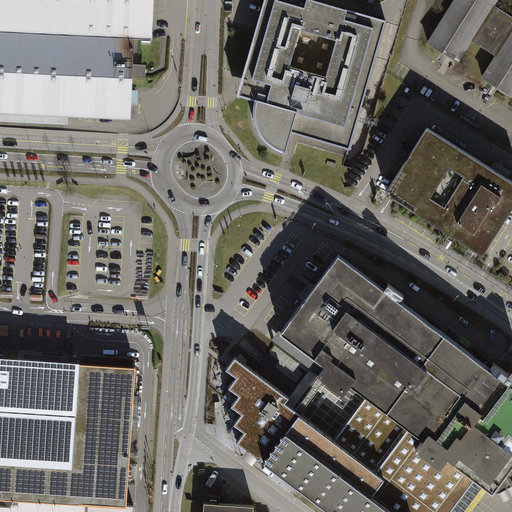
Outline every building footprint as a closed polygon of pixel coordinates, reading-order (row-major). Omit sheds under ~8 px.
[(0,0),(0,122),(71,125),(71,119),(136,122),(138,81),(149,82),(150,67),(138,66),(139,41),(158,42),(160,0),(0,0)] [(282,151),(288,131),(350,149),(387,20),(315,0),(264,0),(261,9),(240,83),(237,94),(256,100),(254,108),(254,114),(255,123),(259,132),(266,142),(274,148),(282,151)] [(458,0),(430,44),(460,64),(475,42),(498,58),(484,79),(511,97),(511,16),(498,8),(502,0),(458,0)] [(386,191),(482,252),(511,205),(511,181),(427,127),(386,191)] [(243,430),(235,440),(332,511),(461,511),(484,483),(494,490),(511,466),(511,382),(340,256),(282,334),(324,364),(295,403),(233,357),(225,368),(234,374),(226,385),(237,393),(229,403),(239,411),(232,421),(243,430)] [(133,511),(134,504),(127,503),(136,364),(0,355),(0,511),(133,511)] [(254,511),(255,506),(205,503),(204,511),(254,511)]
